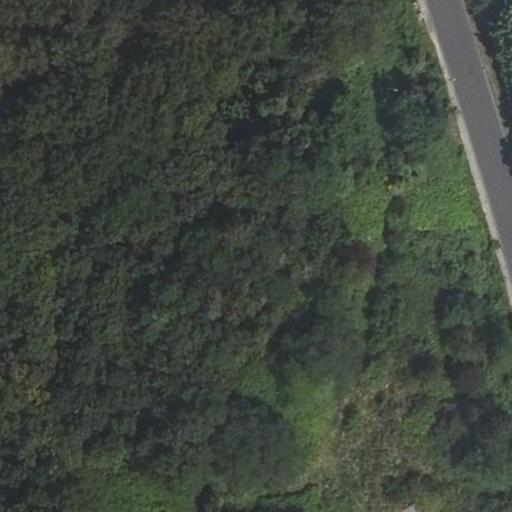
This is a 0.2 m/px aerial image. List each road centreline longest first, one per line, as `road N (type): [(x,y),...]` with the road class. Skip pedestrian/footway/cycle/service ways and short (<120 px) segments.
road 1 (track): [(346,422),(400,218),(417,0)]
road 2 (unclassified): [(511,213),(450,0)]
